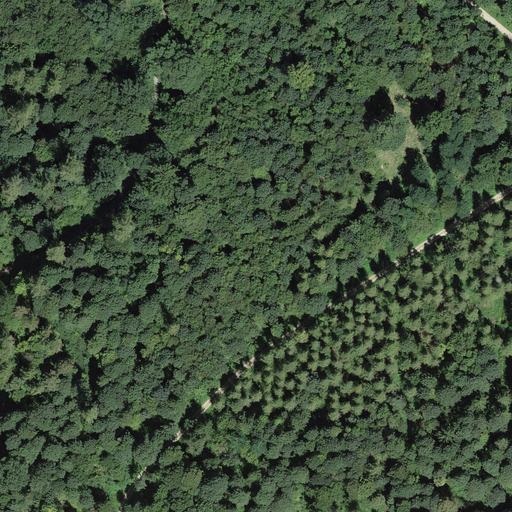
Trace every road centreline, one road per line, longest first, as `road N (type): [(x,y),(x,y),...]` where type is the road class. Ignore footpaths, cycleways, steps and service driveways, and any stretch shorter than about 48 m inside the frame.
road 1 (track): [(511,186),(262,349),(149,466),(122,511)]
road 2 (track): [(0,272),(83,231),(129,183),(153,114),(164,0)]
